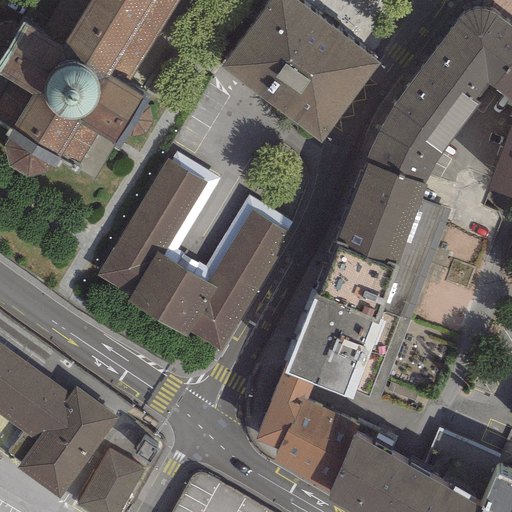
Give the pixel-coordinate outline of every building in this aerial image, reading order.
[(59,0),(39,33),(23,23),(0,59),(0,123),(11,130),(6,138),(8,139),(3,146),(9,168),(25,178),(46,172),(50,165),(56,169),(59,163),(76,174),(79,169),(92,178),(112,147),(118,151),(128,135),(139,136),(146,134),(151,126),(151,116),(146,105),(149,101),(125,86),(179,0),(59,0)] [(329,28),(291,0),(270,0),(220,69),(319,143),(378,64),(329,28)] [(458,18),(436,49),(486,83),(492,89),(511,63),(511,28),(495,15),(487,11),(477,10),(467,13),(458,18)] [(391,105),(364,161),(366,162),(423,185),(436,163),(479,102),(474,100),(486,83),(436,49),(391,105)] [(511,118),(511,122),(488,190),(511,198),(511,63),(492,89),(511,102),(511,105),(507,116),(511,118)] [(219,179),(175,153),(170,162),(206,183),(162,255),(207,283),(251,211),(285,232),(291,222),(247,196),(204,266),(177,249),(219,179)] [(170,162),(166,159),(95,276),(129,296),(125,302),(186,339),(189,333),(220,352),(291,235),(285,232),(251,211),(207,283),(162,255),(206,183),(170,162)] [(421,200),(427,186),(423,185),(366,162),(333,246),(337,247),(318,296),(379,319),(382,311),(399,267),(396,266),(421,200)] [(450,211),(421,200),(396,266),(399,267),(382,311),(408,321),(450,211)] [(314,295),(284,374),(312,385),(352,399),(354,392),(382,321),(379,319),(318,296),(314,295)] [(408,321),(382,311),(379,319),(382,321),(354,392),(378,401),(408,321)] [(69,394),(3,346),(0,350),(0,416),(21,432),(6,452),(19,462),(15,467),(58,498),(118,418),(75,387),(69,394)] [(306,402),(312,385),(284,374),(281,372),(265,412),(290,424),(291,425),(303,400),(306,402)] [(306,402),(303,400),(291,425),(290,424),(277,450),(271,464),(328,490),(353,437),(358,426),(306,402)] [(277,450),(290,424),(265,412),(253,440),(277,450)] [(395,460),(353,437),(328,490),(326,499),(348,511),(400,511),(421,475),(395,460)] [(118,511),(143,470),(108,450),(76,505),(87,511),(118,511)] [(421,475),(400,511),(479,511),(481,508),(421,475)] [(511,511),(511,481),(498,475),(497,479),(494,478),(481,508),(479,511),(511,511)]
